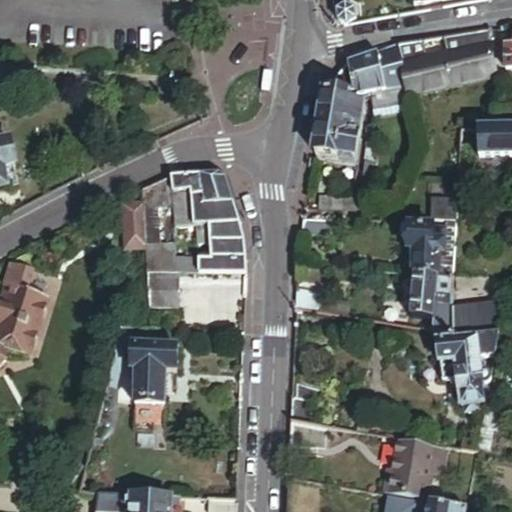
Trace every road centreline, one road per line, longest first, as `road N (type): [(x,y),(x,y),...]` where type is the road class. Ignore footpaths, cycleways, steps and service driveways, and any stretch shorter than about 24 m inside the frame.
road 1 (tertiary): [(280,144),(272,192),(278,244),(265,511)]
road 2 (residential): [(0,81),(207,89),(221,146)]
road 3 (residential): [(0,243),(172,158),(221,146)]
road 4 (residential): [(301,49),(511,11)]
